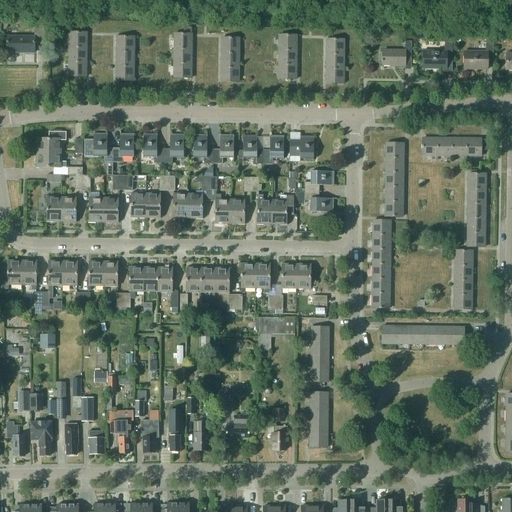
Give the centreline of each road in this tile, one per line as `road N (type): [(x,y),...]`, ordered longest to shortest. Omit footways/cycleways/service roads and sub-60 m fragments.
road 1 (residential): [(374,468),(0,475)]
road 2 (residential): [(0,119),(354,115)]
road 3 (residential): [(353,250),(28,243),(8,230)]
road 4 (residential): [(354,115),(511,102)]
road 5 (unclassified): [(375,389),(359,341),(353,250)]
road 6 (unclassified): [(353,250),(354,115)]
